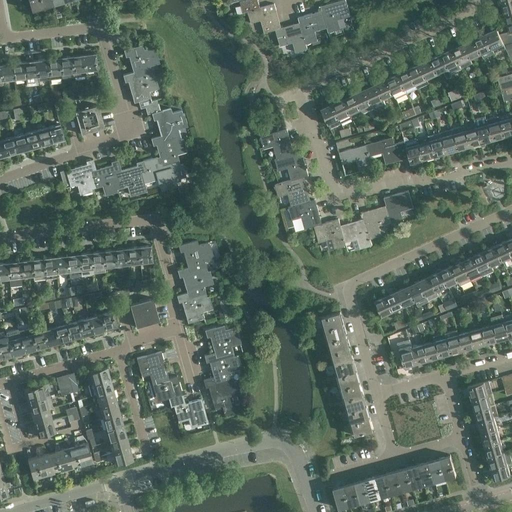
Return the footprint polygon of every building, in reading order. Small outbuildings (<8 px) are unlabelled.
[(42,7),(40,0),(28,0),(32,10),(42,7)] [(229,0),(230,3),(231,3),(230,3),(240,0),(243,13),(248,12),(248,11),(257,8),(255,0),(229,0)] [(321,6),(323,13),(327,28),(328,33),(330,32),(330,33),(334,32),(333,31),(340,29),(339,29),(337,20),(350,16),(345,0),(344,0),(345,2),(328,6),(327,4),(321,6)] [(511,0),(502,0),(500,1),(498,1),(500,5),(502,5),(504,12),(504,13),(511,10),(511,0)] [(274,3),(257,8),(248,11),(248,12),(248,13),(247,13),(249,17),(250,17),(251,23),(252,23),(261,20),(264,32),(275,29),(279,28),(274,11),(276,10),(274,3)] [(327,28),(323,13),(305,18),(305,16),(298,18),(299,22),(306,44),(307,44),(307,45),(311,43),(311,42),(317,41),(317,40),(314,31),(327,28)] [(306,44),(299,22),(293,24),(294,27),(284,29),(283,27),(279,28),(275,29),(280,46),(293,42),(296,51),(295,52),(302,50),(302,51),(306,50),(306,49),(307,49),(306,44)] [(506,48),(504,44),(501,39),(499,34),(496,28),(496,29),(495,27),(491,29),(492,30),(485,34),(492,50),(494,53),(506,48)] [(501,39),(511,35),(511,30),(509,32),(499,34),(501,39)] [(492,50),(485,34),(484,32),(480,34),(481,36),(474,39),(481,54),(482,54),(484,58),(494,53),(492,50)] [(511,41),(511,35),(501,39),(504,44),(511,41)] [(481,54),(474,39),(463,44),(472,63),(473,63),(471,59),(481,54)] [(472,63),(463,44),(452,49),(462,68),(472,63)] [(127,49),(133,72),(135,77),(151,72),(149,64),(158,62),(155,51),(156,51),(156,50),(154,51),(153,47),(144,49),(143,45),(127,49)] [(462,68),(452,49),(451,46),(447,48),(448,50),(441,54),(449,69),(451,73),(462,68)] [(95,53),(84,55),(86,76),(98,74),(96,53),(95,53)] [(449,69),(441,54),(431,59),(438,74),(449,69)] [(86,76),(84,55),(72,56),(74,77),(86,76)] [(74,77),(72,56),(59,58),(62,78),(74,77)] [(62,78),(59,58),(48,59),(49,75),(50,80),(62,78)] [(49,75),(48,59),(36,60),(37,76),(49,75)] [(438,74),(431,59),(420,64),(426,79),(438,74)] [(37,76),(36,60),(23,62),(25,78),(37,76)] [(426,79),(420,64),(419,64),(418,61),(414,63),(416,65),(409,68),(419,89),(429,84),(426,79)] [(25,78),(23,62),(12,63),(14,79),(25,78)] [(14,79),(12,63),(0,65),(2,81),(14,79)] [(419,89),(409,68),(398,74),(405,89),(416,84),(418,89),(419,89)] [(405,89),(398,74),(397,71),(393,73),(394,75),(387,79),(394,94),(396,98),(407,93),(405,89)] [(133,72),(126,74),(134,103),(138,101),(150,98),(151,102),(152,102),(152,101),(151,101),(148,89),(158,87),(155,76),(156,76),(155,75),(152,76),(151,72),(135,77),(133,72)] [(498,77),(499,84),(511,79),(511,74),(511,73),(498,77)] [(394,94),(387,79),(376,84),(383,99),(394,94)] [(511,86),(511,79),(499,84),(501,89),(505,88),(511,86)] [(383,99),(376,84),(365,89),(373,106),(384,101),(383,99)] [(373,106),(365,89),(354,94),(363,113),(374,108),(373,106)] [(363,113),(354,94),(343,99),(353,118),(363,113)] [(157,100),(152,101),(152,102),(151,102),(150,98),(138,101),(140,109),(145,107),(158,104),(157,100)] [(353,118),(343,99),(332,104),(341,123),(353,118)] [(160,111),(158,104),(145,107),(147,114),(155,112),(160,111)] [(341,123),(332,104),(321,109),(321,108),(321,109),(330,128),(341,123)] [(104,128),(105,128),(101,116),(99,112),(100,111),(100,110),(99,111),(98,106),(98,105),(75,111),(77,118),(78,118),(79,122),(78,123),(81,134),(83,134),(83,133),(87,131),(87,132),(89,132),(88,131),(93,130),(94,130),(94,129),(99,128),(99,129),(100,128),(104,127),(104,128)] [(171,108),(160,111),(155,112),(156,118),(161,135),(163,140),(179,136),(177,128),(186,125),(183,114),(184,114),(182,114),(181,110),(172,113),(171,108)] [(416,114),(413,108),(402,112),(405,119),(416,114)] [(511,134),(511,123),(509,113),(498,116),(499,121),(504,137),(511,134)] [(478,126),(488,123),(486,116),(476,119),(478,126)] [(416,118),(411,120),(413,127),(419,124),(416,118)] [(413,127),(411,120),(400,124),(402,131),(413,127)] [(504,137),(499,121),(487,124),(492,140),(504,137)] [(59,124),(47,127),(52,143),(64,139),(60,123),(59,123),(59,124)] [(480,144),(474,123),(463,126),(469,147),(480,144)] [(492,140),(487,124),(476,127),(475,123),(474,123),(480,144),(492,140)] [(469,147),(463,126),(451,129),(457,150),(469,147)] [(52,143),(47,127),(36,130),(40,146),(52,143)] [(79,135),(77,129),(71,131),(73,137),(79,135)] [(273,145),(277,158),(291,154),(294,153),(289,135),(287,130),(287,129),(260,137),(261,138),(260,139),(261,142),(262,142),(264,149),(264,148),(273,145)] [(457,150),(451,129),(439,133),(445,153),(457,150)] [(40,146),(36,130),(24,134),(28,149),(40,146)] [(445,153),(439,133),(429,136),(435,156),(445,153)] [(28,149),(24,134),(13,137),(17,152),(28,149)] [(189,162),(185,150),(186,150),(183,140),(184,139),(183,139),(180,140),(179,136),(163,140),(161,135),(154,137),(156,143),(159,157),(157,157),(158,163),(162,162),(163,165),(178,161),(179,164),(183,163),(189,162)] [(435,156),(429,136),(417,139),(418,144),(422,160),(435,156)] [(17,152),(13,137),(2,140),(6,155),(17,152)] [(406,147),(404,141),(398,142),(394,144),(393,137),(365,145),(369,156),(382,152),(386,164),(409,157),(406,147)] [(353,144),(351,138),(336,142),(338,148),(353,144)] [(418,144),(417,139),(416,138),(404,141),(406,147),(409,157),(411,163),(411,166),(417,165),(416,162),(422,160),(418,144)] [(372,167),(369,156),(365,145),(339,152),(342,164),(356,160),(359,171),(372,167)] [(301,151),(294,153),(291,154),(277,158),(275,159),(275,160),(274,161),(276,164),(278,171),(279,170),(288,167),(291,180),(301,178),(308,176),(308,175),(306,176),(301,158),(303,158),(303,157),(301,152),(301,151)] [(188,186),(182,164),(183,164),(183,163),(179,164),(178,161),(163,165),(162,162),(158,163),(157,157),(157,156),(152,158),(151,158),(152,158),(143,160),(144,164),(146,170),(141,172),(144,182),(157,178),(159,183),(160,189),(171,186),(176,185),(178,190),(179,189),(178,188),(188,186)] [(92,188),(95,187),(91,171),(96,169),(94,162),(88,164),(88,163),(65,170),(69,182),(70,186),(66,187),(79,184),(81,194),(92,191),(93,191),(92,188)] [(113,164),(96,169),(91,171),(95,187),(104,185),(106,194),(117,191),(117,192),(118,192),(117,189),(120,188),(116,171),(121,170),(119,163),(113,164)] [(147,192),(144,182),(141,172),(146,170),(144,164),(138,165),(121,170),(116,171),(120,188),(129,185),(132,195),(146,191),(146,192),(147,192)] [(303,183),(301,178),(291,180),(275,185),(275,186),(274,187),(276,190),(278,197),(279,196),(288,193),(291,206),(306,202),(301,184),(303,184),(303,183)] [(384,197),(387,208),(388,208),(391,222),(392,224),(393,224),(393,225),(397,223),(397,222),(403,221),(403,220),(400,211),(413,208),(409,191),(391,196),(390,196),(384,197)] [(315,199),(306,202),(291,206),(288,207),(289,208),(288,209),(289,213),(290,212),(292,219),(292,218),(301,215),(305,229),(314,226),(315,226),(319,225),(319,224),(322,223),(319,216),(317,216),(316,213),(319,213),(315,199)] [(388,208),(387,208),(369,213),(369,210),(362,212),(364,219),(369,239),(370,238),(371,238),(371,239),(375,238),(375,237),(382,235),(381,235),(378,226),(391,222),(391,224),(392,224),(391,222),(388,208)] [(341,229),(341,228),(339,219),(338,219),(332,220),(333,223),(322,226),(322,223),(319,224),(319,225),(315,226),(314,226),(319,243),(332,239),(334,248),(334,249),(341,247),(345,247),(344,246),(346,245),(345,243),(341,229)] [(364,219),(358,220),(359,223),(341,228),(341,229),(345,243),(346,245),(345,242),(358,239),(360,248),(360,249),(366,247),(370,247),(370,246),(372,245),(370,238),(369,239),(364,219)] [(183,250),(187,267),(189,272),(205,267),(203,259),(213,257),(211,249),(210,246),(211,246),(211,245),(209,246),(208,242),(198,244),(197,240),(181,244),(183,250)] [(511,257),(511,254),(506,241),(495,246),(502,262),(511,257)] [(150,245),(138,247),(140,263),(152,261),(153,261),(151,245),(150,245)] [(502,262),(495,246),(484,251),(491,267),(502,262)] [(140,263),(138,247),(126,248),(127,264),(140,263)] [(127,264),(126,248),(114,250),(116,266),(127,264)] [(116,266),(114,250),(102,251),(104,267),(116,266)] [(104,267),(102,251),(90,252),(92,268),(104,267)] [(491,267),(484,251),(473,256),(482,276),(493,271),(491,267)] [(93,275),(92,268),(90,252),(79,254),(81,270),(81,276),(93,275)] [(81,270),(79,254),(67,255),(68,271),(81,270)] [(482,276),(473,256),(472,254),(468,256),(469,258),(462,261),(471,281),(482,276)] [(68,271),(67,255),(55,257),(57,273),(68,271)] [(57,273),(55,257),(42,258),(44,279),(57,277),(57,273)] [(44,279),(42,258),(31,260),(33,275),(34,280),(44,279)] [(471,281),(462,261),(461,259),(458,261),(459,263),(452,266),(459,281),(461,286),(471,281)] [(33,275),(31,260),(19,261),(20,277),(33,275)] [(20,277),(19,261),(7,262),(9,278),(20,277)] [(0,279),(9,278),(7,262),(0,263),(0,279)] [(459,281),(452,266),(441,271),(448,286),(459,281)] [(189,272),(187,267),(181,269),(182,275),(187,292),(188,297),(205,292),(203,285),(212,282),(210,274),(209,271),(210,271),(207,271),(205,267),(189,272)] [(448,286),(441,271),(440,269),(436,271),(437,272),(429,276),(437,291),(448,286)] [(437,291),(429,276),(419,281),(426,296),(428,301),(439,296),(437,291)] [(426,296),(419,281),(407,286),(414,301),(426,296)] [(487,286),(488,288),(490,293),(500,290),(497,282),(487,286)] [(87,292),(94,290),(92,283),(85,285),(87,292)] [(414,301),(407,286),(397,291),(404,306),(414,301)] [(490,293),(488,288),(477,292),(479,298),(490,293)] [(404,306),(397,291),(396,289),(391,291),(392,293),(386,296),(393,311),(404,306)] [(188,297),(187,292),(180,294),(181,300),(188,323),(200,319),(204,318),(202,310),(211,307),(209,299),(208,296),(209,296),(206,297),(205,292),(188,297)] [(470,293),(465,295),(468,301),(473,299),(470,293)] [(81,296),(72,298),(74,305),(78,304),(77,300),(82,299),(81,296)] [(393,311),(386,296),(375,301),(375,300),(375,301),(382,316),(393,311)] [(62,308),(73,306),(72,298),(60,300),(62,308)] [(155,305),(155,303),(154,304),(153,299),(153,298),(130,305),(132,311),(134,316),(133,316),(136,327),(137,327),(137,326),(141,325),(142,325),(142,324),(147,323),(147,324),(148,323),(153,322),(154,322),(154,321),(158,320),(159,321),(156,309),(155,309),(154,305),(155,305)] [(454,299),(442,304),(445,310),(456,306),(454,299)] [(467,305),(461,307),(464,314),(470,312),(467,305)] [(112,311),(100,314),(105,330),(117,326),(117,327),(117,326),(113,310),(112,311)] [(426,310),(420,313),(422,319),(428,317),(426,310)] [(320,317),(323,329),(342,324),(344,324),(341,316),(340,316),(339,313),(340,312),(320,317)] [(105,330),(100,314),(89,317),(93,333),(105,330)] [(445,314),(439,316),(441,323),(447,321),(445,314)] [(511,336),(511,314),(503,317),(504,321),(509,337),(511,336)] [(93,333),(89,317),(77,321),(82,336),(93,333)] [(403,319),(398,321),(401,328),(406,326),(403,319)] [(82,336),(77,321),(66,324),(71,339),(82,336)] [(509,337),(504,321),(492,325),(497,341),(509,337)] [(422,323),(417,325),(419,331),(425,329),(422,323)] [(71,339),(66,324),(54,327),(59,343),(71,339)] [(343,328),(342,324),(323,329),(326,341),(346,336),(345,336),(347,336),(345,327),(343,328)] [(209,335),(214,352),(216,358),(232,353),(230,344),(240,342),(237,331),(237,330),(236,331),(234,327),(225,329),(224,325),(208,329),(210,335),(209,335)] [(497,341),(492,325),(480,328),(485,344),(497,341)] [(59,343),(54,327),(43,330),(47,346),(59,343)] [(485,344),(480,328),(469,331),(473,347),(485,344)] [(47,346),(43,330),(31,334),(36,349),(47,346)] [(462,351),(457,335),(458,334),(457,330),(445,333),(444,333),(450,354),(451,354),(451,356),(456,355),(455,353),(462,351)] [(469,331),(458,334),(457,335),(462,351),(473,347),(469,331)] [(450,354),(444,333),(433,336),(435,341),(434,341),(439,357),(440,359),(444,358),(443,356),(450,354)] [(36,349),(31,334),(20,337),(24,352),(36,349)] [(12,356),(8,340),(7,336),(0,337),(0,355),(1,359),(12,356)] [(346,339),(346,336),(326,341),(330,353),(349,348),(350,347),(348,339),(346,339)] [(24,352),(20,337),(8,340),(12,356),(24,352)] [(439,357),(434,341),(423,344),(428,360),(428,362),(432,361),(432,359),(439,357)] [(235,355),(243,354),(242,344),(234,345),(235,355)] [(428,360),(423,344),(411,348),(415,364),(428,360)] [(350,351),(349,348),(330,353),(333,365),(353,359),(351,351),(350,351)] [(415,364),(411,348),(400,351),(400,350),(400,351),(404,367),(405,367),(415,364)] [(157,392),(158,397),(167,395),(169,395),(170,398),(180,395),(179,392),(182,391),(177,375),(176,376),(177,376),(169,378),(167,374),(168,374),(166,369),(165,370),(163,365),(165,364),(161,351),(155,353),(147,355),(137,358),(143,380),(152,378),(153,378),(155,386),(157,392)] [(216,358),(214,352),(207,354),(209,360),(214,377),(215,383),(232,378),(229,368),(238,365),(236,356),(237,356),(233,356),(232,353),(216,358)] [(354,359),(353,359),(333,365),(336,376),(355,371),(357,371),(355,363),(353,363),(352,360),(354,359)] [(90,371),(90,372),(93,384),(110,379),(107,367),(107,366),(90,371)] [(356,375),(355,371),(336,376),(340,389),(359,383),(360,383),(358,374),(356,375)] [(68,374),(71,387),(73,386),(77,385),(74,373),(73,373),(69,374),(68,374)] [(63,376),(62,376),(66,388),(68,387),(71,387),(68,374),(67,374),(68,375),(63,376)] [(509,386),(507,375),(501,377),(504,387),(509,386)] [(56,377),(60,390),(64,389),(66,388),(62,376),(57,378),(57,377),(56,377)] [(215,383),(214,377),(207,379),(208,385),(214,408),(215,408),(215,410),(222,408),(225,416),(234,414),(232,407),(228,395),(231,394),(238,392),(235,382),(236,381),(233,382),(232,378),(215,383)] [(113,390),(110,379),(93,384),(96,395),(113,390)] [(468,387),(469,391),(471,398),(488,394),(492,393),(489,380),(468,386),(468,387)] [(360,387),(359,383),(340,389),(343,400),(363,394),(361,386),(360,387)] [(25,390),(28,402),(45,397),(44,391),(45,391),(47,386),(46,384),(25,390)] [(117,402),(113,390),(96,395),(100,406),(117,402)] [(182,394),(180,395),(170,398),(168,398),(171,407),(171,406),(174,406),(178,422),(179,422),(178,420),(190,417),(192,427),(207,422),(208,423),(206,416),(205,413),(201,399),(185,403),(182,394)] [(363,394),(343,400),(346,412),(365,406),(367,406),(364,398),(363,398),(362,395),(363,394)] [(491,405),(488,394),(471,398),(475,410),(491,405)] [(51,395),(45,397),(28,402),(32,413),(49,408),(54,407),(51,395)] [(120,413),(117,402),(100,406),(103,418),(120,413)] [(495,404),(491,405),(475,410),(478,422),(494,417),(499,416),(495,404)] [(76,406),(70,408),(72,414),(67,415),(69,422),(74,420),(78,418),(78,419),(79,419),(76,406)] [(366,410),(365,406),(346,412),(350,424),(369,418),(370,418),(368,410),(366,410)] [(52,420),(49,408),(32,413),(35,425),(52,420)] [(123,425),(120,413),(103,418),(106,429),(123,425)] [(497,428),(494,417),(478,422),(481,433),(497,428)] [(370,422),(369,418),(350,424),(353,435),(373,429),(371,421),(370,422)] [(55,431),(52,420),(35,425),(38,436),(38,437),(55,432),(55,431)] [(109,441),(126,436),(123,425),(106,429),(109,441)] [(500,440),(497,428),(481,433),(484,445),(500,440)] [(130,447),(126,436),(109,441),(113,452),(130,447)] [(504,452),(500,440),(484,445),(488,456),(504,452)] [(68,447),(67,448),(73,467),(74,467),(73,466),(79,464),(79,465),(80,465),(92,461),(92,462),(93,462),(87,442),(74,446),(74,447),(69,449),(68,447)] [(133,459),(130,447),(113,452),(116,464),(133,460),(133,459)] [(73,467),(67,448),(55,451),(55,453),(49,454),(49,453),(48,453),(54,472),(54,471),(60,469),(60,471),(61,471),(61,470),(73,467)] [(511,461),(509,450),(504,452),(488,456),(491,468),(507,463),(511,461)] [(54,472),(48,453),(27,459),(33,478),(34,478),(33,478),(54,472)] [(440,458),(439,458),(445,477),(455,474),(456,475),(450,455),(440,458)] [(445,477),(439,458),(429,461),(434,480),(445,477)] [(434,480),(429,461),(419,464),(418,464),(424,483),(434,480)] [(510,475),(507,463),(491,468),(494,479),(494,480),(510,475)] [(424,483),(418,464),(408,467),(413,486),(424,483)] [(413,486),(408,467),(407,467),(408,467),(398,470),(397,470),(403,489),(413,486)] [(403,489),(397,470),(387,473),(387,472),(387,473),(392,492),(403,489)] [(392,492),(387,473),(386,473),(382,474),(376,476),(376,475),(376,476),(381,495),(392,492)] [(381,495),(376,476),(366,479),(366,478),(365,479),(371,498),(381,495)] [(371,498),(365,479),(361,480),(355,482),(355,481),(355,482),(360,501),(371,498)] [(360,501),(355,482),(354,482),(355,482),(345,485),(344,484),(344,485),(350,504),(360,501)] [(8,494),(5,483),(0,484),(0,497),(9,495),(8,494)] [(350,504),(344,485),(340,486),(334,488),(334,487),(333,488),(339,508),(340,508),(339,507),(350,504)] [(90,511),(97,510),(94,499),(87,501),(90,511)]
